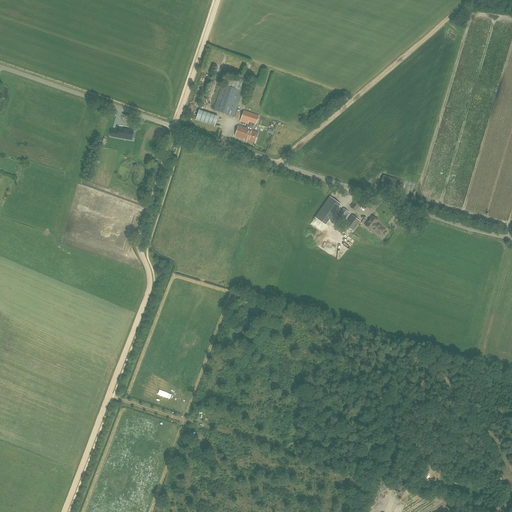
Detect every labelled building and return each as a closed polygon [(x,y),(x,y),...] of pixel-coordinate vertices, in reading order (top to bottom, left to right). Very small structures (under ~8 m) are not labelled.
[(242,91),(240,90),(243,79),(227,75),(224,85),(222,84),(214,110),(234,116),(242,91)] [(214,126),(218,117),(199,110),(196,120),(214,126)] [(255,124),(258,116),(244,111),(241,119),(241,121),(248,123),(247,128),(239,125),(235,136),(245,139),(247,140),(255,142),(258,132),(252,130),(253,128),(254,123),(255,124)] [(112,130),(111,136),(122,138),(122,136),(126,137),(126,139),(132,140),(133,131),(128,130),(128,129),(119,128),(119,131),(112,130)] [(156,144),(156,130),(147,131),(147,139),(149,139),(149,144),(156,144)] [(397,179),(384,174),(380,184),(394,189),(397,179)] [(329,197),(316,218),(326,225),(340,204),(329,197)] [(361,204),(356,200),(351,207),(353,209),(355,211),(361,204)] [(350,212),(343,208),(337,216),(344,221),(346,218),(350,212)] [(353,230),(360,221),(352,215),(345,224),(353,230)] [(365,225),(369,228),(371,230),(372,229),(380,235),(385,229),(377,223),(379,221),(372,216),(365,225)]
